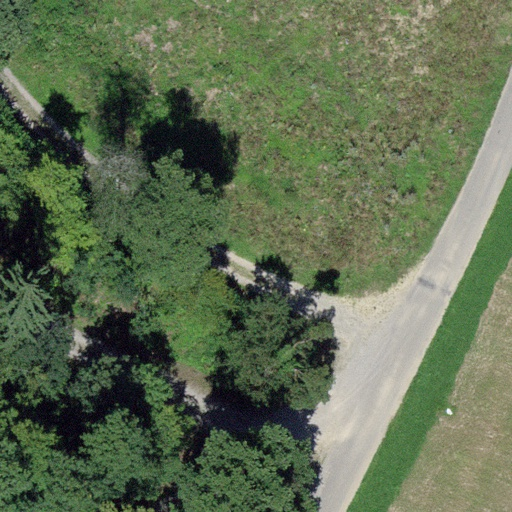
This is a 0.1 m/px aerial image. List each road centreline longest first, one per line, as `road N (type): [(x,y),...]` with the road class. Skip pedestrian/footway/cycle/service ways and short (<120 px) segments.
road 1 (track): [(362,511),(370,406),(75,144),(0,37)]
road 2 (track): [(194,511),(370,406),(167,367),(0,293)]
road 3 (unclassified): [(511,220),(370,511)]
